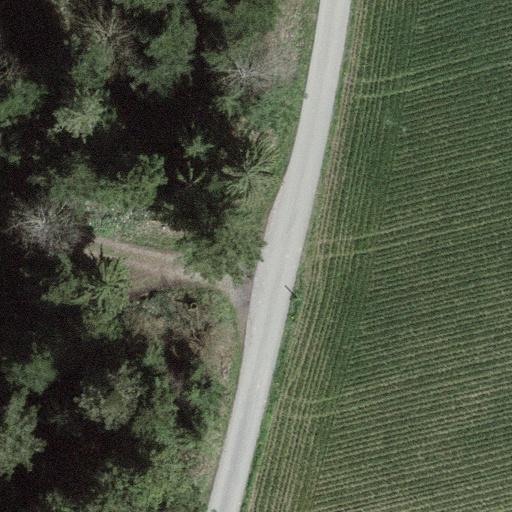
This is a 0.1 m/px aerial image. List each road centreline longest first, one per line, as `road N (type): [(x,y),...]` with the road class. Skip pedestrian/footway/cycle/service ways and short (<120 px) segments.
road 1 (unclassified): [(334,0),(316,117),(221,511)]
road 2 (track): [(274,283),(0,212)]
road 3 (track): [(147,254),(0,333)]
